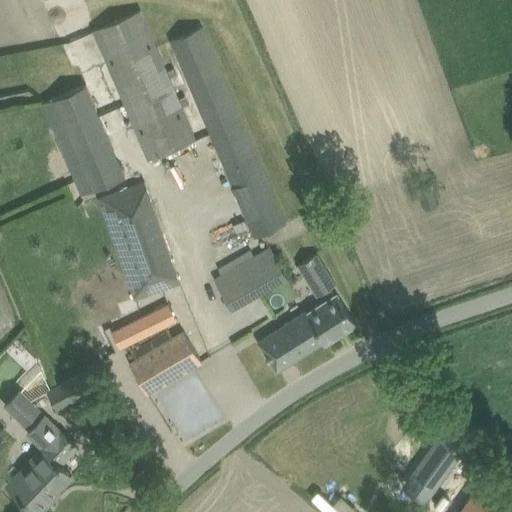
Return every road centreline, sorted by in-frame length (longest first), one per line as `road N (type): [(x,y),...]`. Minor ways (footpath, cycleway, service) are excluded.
road 1 (unclassified): [(131,511),(336,352),(511,293)]
road 2 (track): [(366,340),(224,0)]
